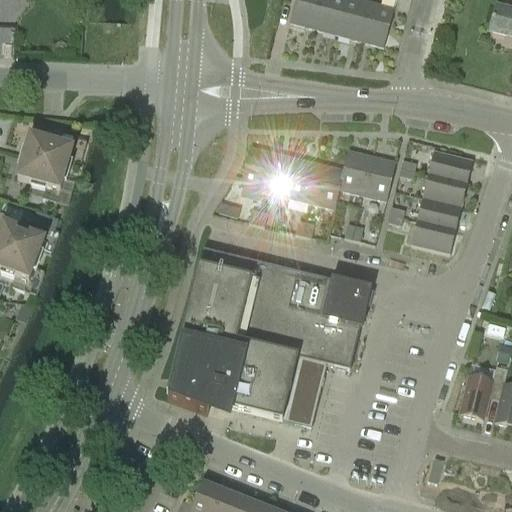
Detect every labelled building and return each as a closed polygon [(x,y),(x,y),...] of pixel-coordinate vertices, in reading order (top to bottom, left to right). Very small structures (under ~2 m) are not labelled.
[(311,32),(320,0),(296,0),(289,26),(311,32)] [(320,0),(311,32),(333,38),(343,0),(320,0)] [(345,0),(343,0),(333,38),(355,44),(365,5),(345,0)] [(365,5),(355,44),(383,51),(393,13),(365,5)] [(511,14),(495,11),(490,36),(511,40),(511,14)] [(23,162),(66,175),(72,153),(30,141),(23,162)] [(264,197),(273,158),(249,152),(240,191),(264,197)] [(334,214),(348,155),(343,175),(320,169),(311,208),(334,214)] [(362,200),(371,161),(348,155),(334,214),(335,214),(339,194),(362,200)] [(428,179),(466,188),(472,164),(433,155),(428,179)] [(287,202),(297,163),(273,158),(264,197),(287,202)] [(371,161),(362,200),(386,206),(395,167),(371,161)] [(66,175),(23,162),(17,184),(59,196),(66,175)] [(311,208),(320,169),(297,163),(287,202),(311,208)] [(400,172),(414,176),(416,168),(402,165),(400,172)] [(414,176),(400,172),(398,180),(412,183),(414,176)] [(422,202),(461,212),(466,188),(428,179),(422,202)] [(416,226),(455,235),(461,212),(422,202),(416,226)] [(221,207),(218,219),(230,222),(232,210),(221,207)] [(389,219),(403,222),(405,215),(391,211),(389,219)] [(256,229),(259,216),(252,214),(249,227),(256,229)] [(36,215),(32,226),(54,233),(58,222),(36,215)] [(259,216),(256,229),(264,231),(267,218),(259,216)] [(403,222),(389,219),(387,227),(401,230),(403,222)] [(303,241),(306,227),(299,225),(295,239),(303,241)] [(455,235),(416,226),(411,250),(449,259),(455,235)] [(306,227),(303,241),(311,243),(314,229),(306,227)] [(0,235),(0,251),(36,265),(44,244),(2,229),(0,235)] [(351,244),(355,230),(347,229),(344,242),(351,244)] [(355,230),(351,244),(359,246),(363,232),(355,230)] [(36,265),(0,251),(0,274),(28,285),(36,265)] [(203,254),(167,404),(207,419),(209,408),(273,424),(289,359),(350,374),(369,294),(203,254)] [(500,349),(497,364),(506,366),(510,351),(500,349)] [(496,371),(495,375),(471,369),(459,418),(483,424),(490,397),(501,399),(504,388),(507,374),(496,371)] [(511,390),(504,388),(501,399),(494,427),(511,431),(511,390)] [(217,511),(224,495),(202,486),(191,511),(217,511)] [(241,511),(245,503),(224,495),(217,511),(241,511)] [(265,511),(266,511),(245,503),(241,511),(265,511)]
